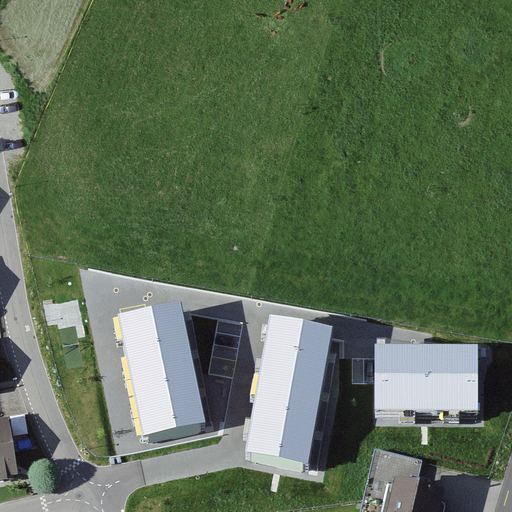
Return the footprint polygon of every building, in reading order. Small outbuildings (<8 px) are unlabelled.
[(180,302),(120,314),(144,434),(203,422),(180,302)] [(334,329),(272,316),(245,453),(306,465),(334,329)] [(476,346),(375,346),(374,413),(476,413),(476,346)] [(0,424),(0,479),(21,477),(13,423),(0,424)] [(439,511),(442,502),(392,492),(387,511),(439,511)]
